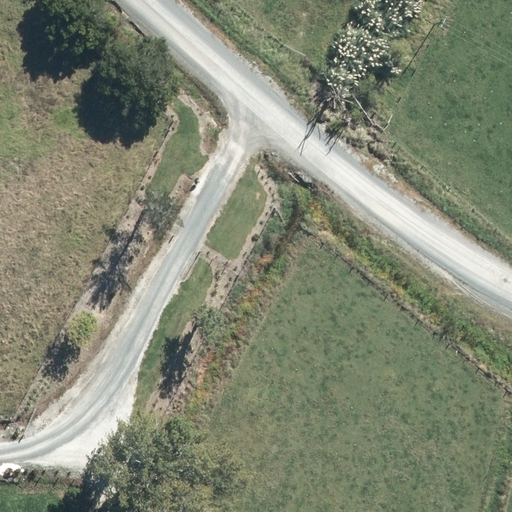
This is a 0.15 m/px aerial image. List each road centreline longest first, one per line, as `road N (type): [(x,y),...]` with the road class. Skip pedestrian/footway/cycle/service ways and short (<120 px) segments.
road 1 (unclassified): [(511,296),(375,204),(131,0)]
road 2 (track): [(102,436),(264,116)]
road 3 (track): [(0,466),(54,462),(102,436),(96,511)]
